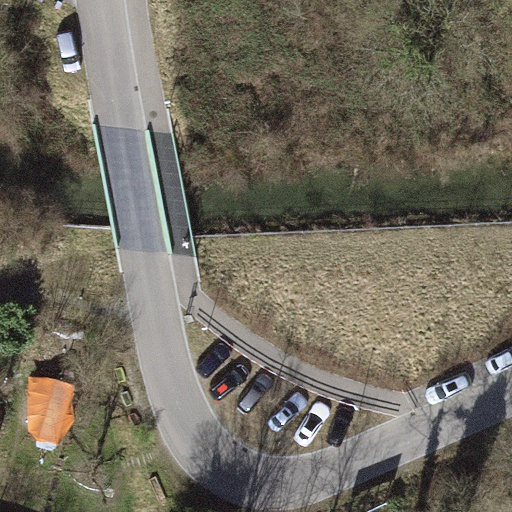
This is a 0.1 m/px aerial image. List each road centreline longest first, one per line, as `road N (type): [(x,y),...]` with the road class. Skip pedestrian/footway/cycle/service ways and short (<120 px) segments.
road 1 (residential): [(511,390),(312,481),(241,476),(193,433),(164,324)]
road 2 (residential): [(103,0),(164,324)]
